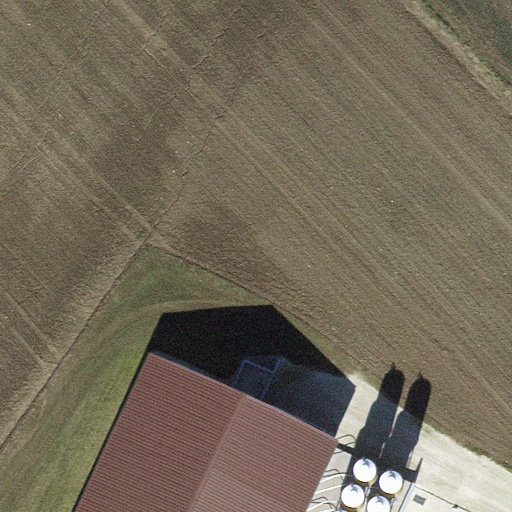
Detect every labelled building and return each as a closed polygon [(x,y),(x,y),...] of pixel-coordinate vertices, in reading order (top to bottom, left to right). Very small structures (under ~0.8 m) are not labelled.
[(86,511),(291,511),(328,436),(161,357),(86,511)] [(370,457),(367,457),(364,458),(362,459),(360,461),(359,464),(359,466),(360,469),(361,471),(363,473),(366,474),(369,474),(371,473),(374,471),(375,469),(376,466),(376,463),(375,460),(372,458),(370,457)] [(397,471),(394,470),(391,471),(389,473),(387,475),(386,477),(386,480),(387,483),(388,485),(390,486),(393,487),(396,488),(399,487),(401,485),(403,482),(404,480),(403,477),(402,474),(400,472),(397,471)] [(359,483),(357,483),(354,484),(351,485),(350,487),(349,490),(349,493),(349,495),(351,497),(353,499),(355,500),(358,500),(361,499),(363,498),(365,495),(366,492),(366,489),(364,487),(362,485),(359,483)] [(384,497),(381,497),(378,498),(376,499),(374,502),(373,504),(373,507),(374,509),(376,511),(387,511),(388,511),(390,509),(391,506),(390,503),(389,501),(387,499),(384,497)]
